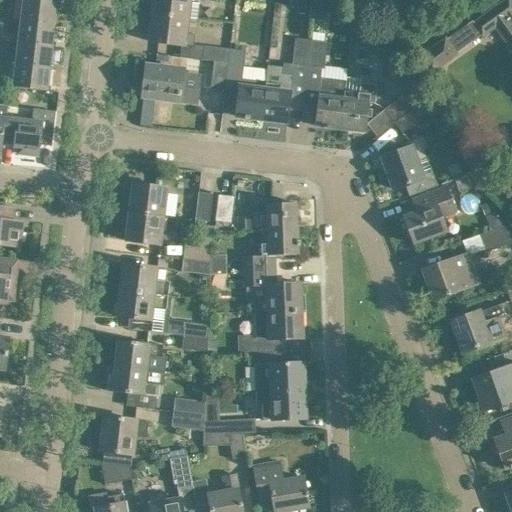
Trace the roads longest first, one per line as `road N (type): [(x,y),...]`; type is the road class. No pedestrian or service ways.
road 1 (residential): [(469,511),(352,209),(330,183)]
road 2 (residential): [(339,511),(330,183)]
road 3 (residential): [(42,473),(83,188)]
road 4 (residential): [(330,183),(302,165),(91,144)]
road 5 (residential): [(91,144),(106,0)]
